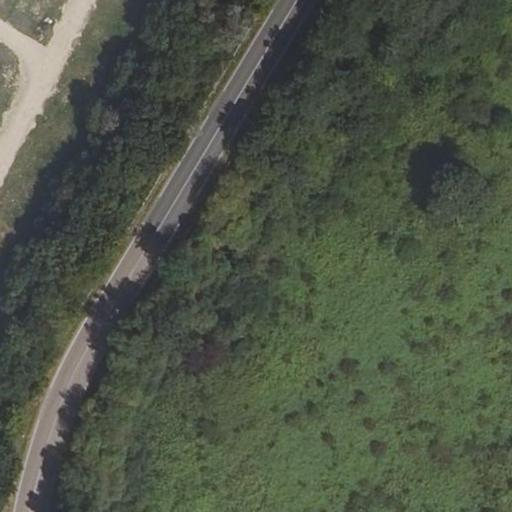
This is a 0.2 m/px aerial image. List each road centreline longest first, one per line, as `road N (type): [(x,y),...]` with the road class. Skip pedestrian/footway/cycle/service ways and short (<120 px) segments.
road 1 (unclassified): [(296,0),(81,357),(29,511)]
road 2 (track): [(86,0),(0,168)]
